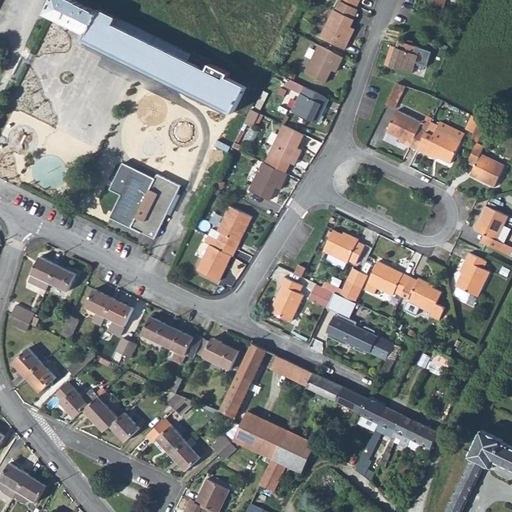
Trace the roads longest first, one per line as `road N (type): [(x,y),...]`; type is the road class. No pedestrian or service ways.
road 1 (residential): [(311,189),(420,245),(446,235),(451,207),(440,196),(337,148)]
road 2 (residential): [(24,220),(229,319)]
road 3 (residential): [(156,511),(166,493),(159,479),(50,428),(28,427)]
road 4 (residential): [(337,148),(392,0)]
road 5 (residential): [(229,319),(311,189)]
road 6 (residential): [(229,319),(360,382)]
